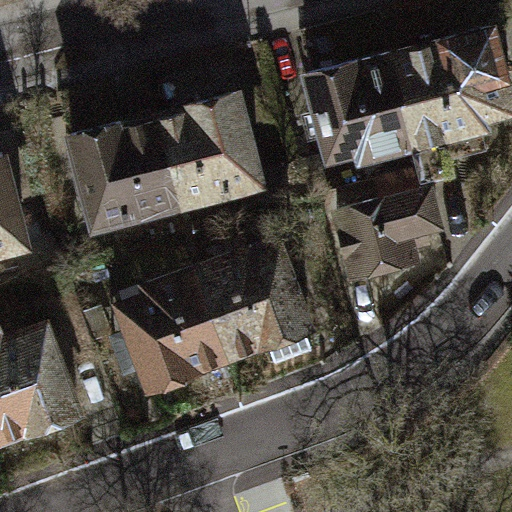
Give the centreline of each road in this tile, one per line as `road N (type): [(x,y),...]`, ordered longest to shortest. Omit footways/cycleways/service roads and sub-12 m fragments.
road 1 (residential): [(57,511),(398,380),(511,260)]
road 2 (residential): [(235,0),(0,59)]
